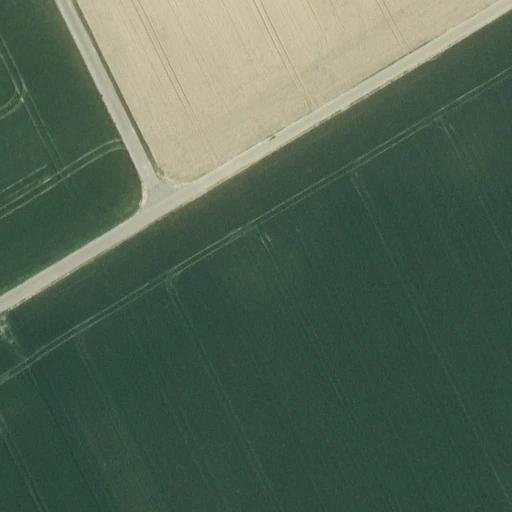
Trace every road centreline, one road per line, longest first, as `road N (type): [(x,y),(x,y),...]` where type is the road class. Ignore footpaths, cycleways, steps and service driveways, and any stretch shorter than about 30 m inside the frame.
road 1 (unclassified): [(0,311),(506,0)]
road 2 (track): [(163,206),(62,0)]
